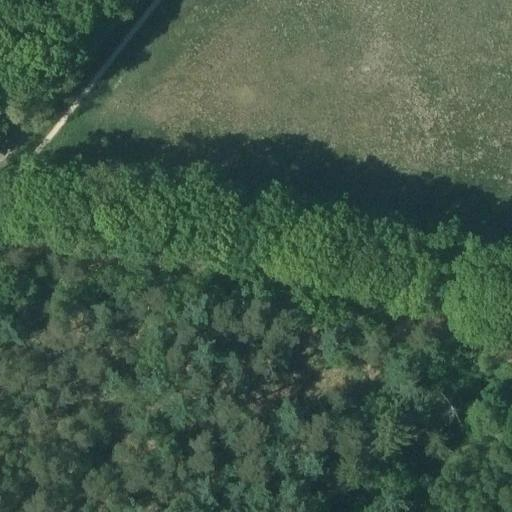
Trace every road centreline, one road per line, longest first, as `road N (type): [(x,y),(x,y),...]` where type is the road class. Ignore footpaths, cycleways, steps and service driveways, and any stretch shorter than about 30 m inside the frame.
road 1 (unclassified): [(0,151),(125,0)]
road 2 (track): [(438,403),(335,511)]
